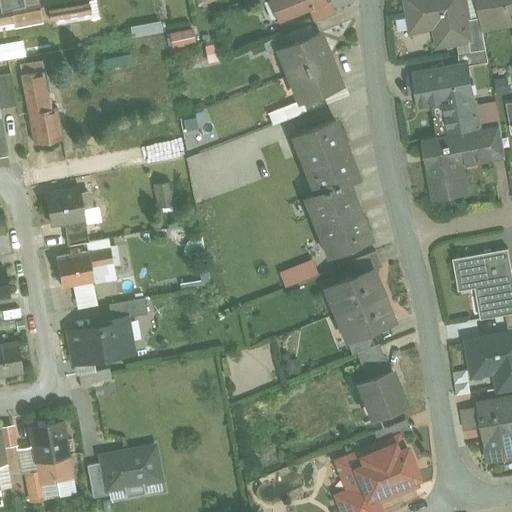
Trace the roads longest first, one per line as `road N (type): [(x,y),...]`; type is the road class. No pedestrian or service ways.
road 1 (residential): [(407,233),(453,496),(511,491)]
road 2 (residential): [(0,399),(51,390),(13,169),(0,172)]
road 3 (residential): [(374,0),(384,116),(407,233)]
